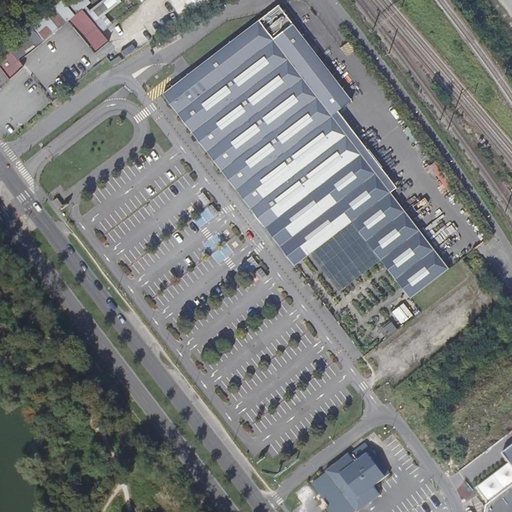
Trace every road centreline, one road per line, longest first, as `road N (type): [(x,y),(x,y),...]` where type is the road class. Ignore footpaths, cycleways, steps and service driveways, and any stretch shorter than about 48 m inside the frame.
road 1 (unclassified): [(382,411),(323,320),(132,82),(108,79),(0,163)]
road 2 (primary): [(262,508),(0,164)]
road 3 (primary): [(0,206),(229,511)]
road 4 (unclassified): [(382,411),(262,508)]
road 5 (unclassified): [(382,411),(393,415),(460,511)]
